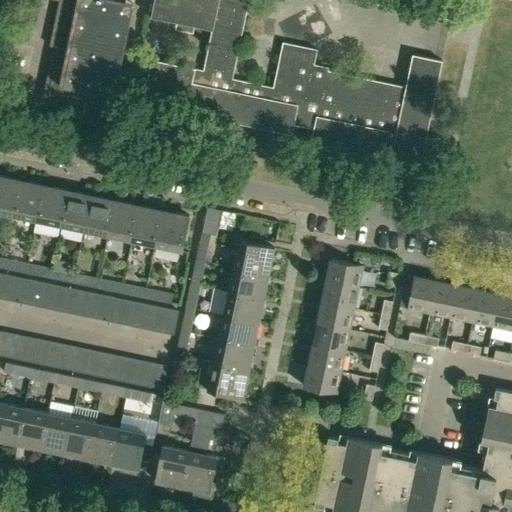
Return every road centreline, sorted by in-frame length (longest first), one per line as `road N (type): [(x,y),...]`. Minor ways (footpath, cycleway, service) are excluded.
road 1 (residential): [(0,141),(511,245)]
road 2 (unclassified): [(168,344),(0,309)]
